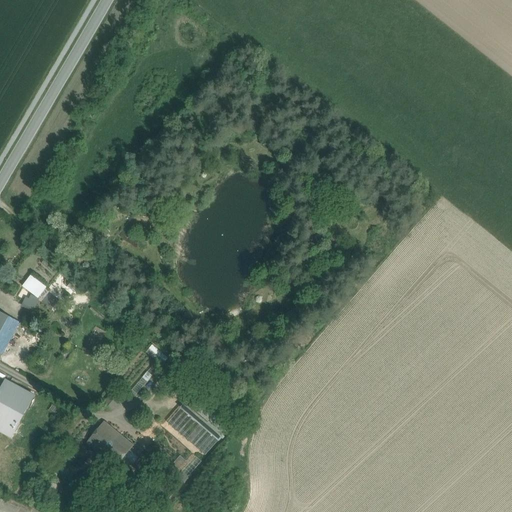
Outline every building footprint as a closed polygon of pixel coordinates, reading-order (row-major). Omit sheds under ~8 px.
[(55,312),(29,300),(26,308),(51,319),(55,312)] [(19,323),(0,313),(0,353),(2,355),(19,323)] [(6,381),(1,392),(0,393),(0,427),(13,435),(34,396),(6,381)] [(114,391),(103,404),(111,411),(122,398),(114,391)] [(230,428),(192,395),(181,408),(220,441),(230,428)] [(134,445),(104,421),(87,443),(116,467),(120,462),(129,470),(139,457),(130,450),(134,445)]
